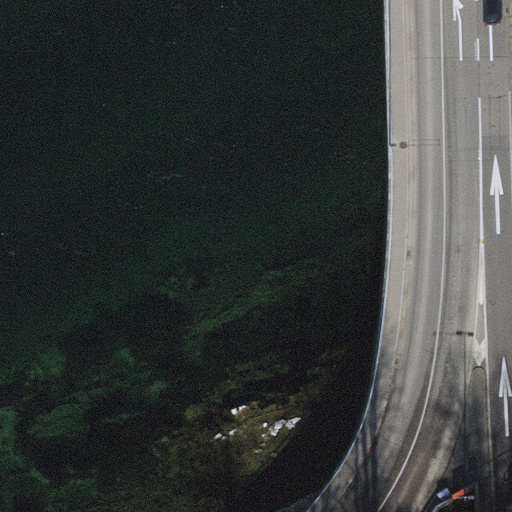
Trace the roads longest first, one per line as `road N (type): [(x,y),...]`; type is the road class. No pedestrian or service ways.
road 1 (tertiary): [(382,511),(433,402),(467,147)]
road 2 (trunk): [(511,405),(467,147)]
road 3 (tertiary): [(467,147),(462,0)]
